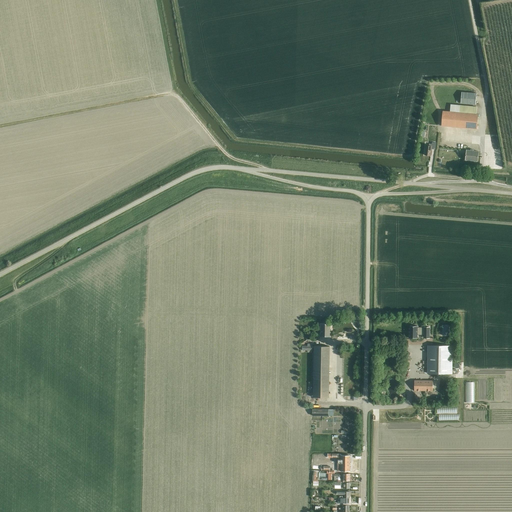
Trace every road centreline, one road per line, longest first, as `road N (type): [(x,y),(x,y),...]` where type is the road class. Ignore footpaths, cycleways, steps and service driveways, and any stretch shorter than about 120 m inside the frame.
road 1 (track): [(268,169),(225,154),(164,89),(0,126)]
road 2 (unclassified): [(0,275),(201,169),(241,168)]
road 3 (unclassified): [(364,444),(369,199)]
road 4 (unclassified): [(460,189),(241,168)]
road 5 (unclassified): [(241,168),(369,199)]
